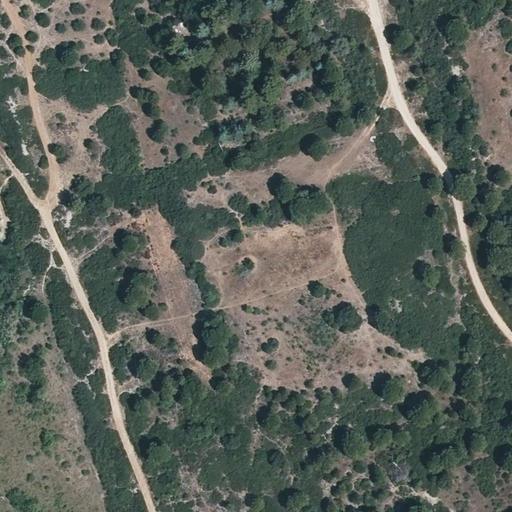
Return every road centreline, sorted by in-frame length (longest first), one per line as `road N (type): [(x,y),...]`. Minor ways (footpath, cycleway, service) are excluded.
road 1 (track): [(153,511),(116,412),(101,337),(49,225),(52,163),(25,41),(6,0)]
road 2 (track): [(374,0),(395,92),(455,185),(469,265),(511,336)]
